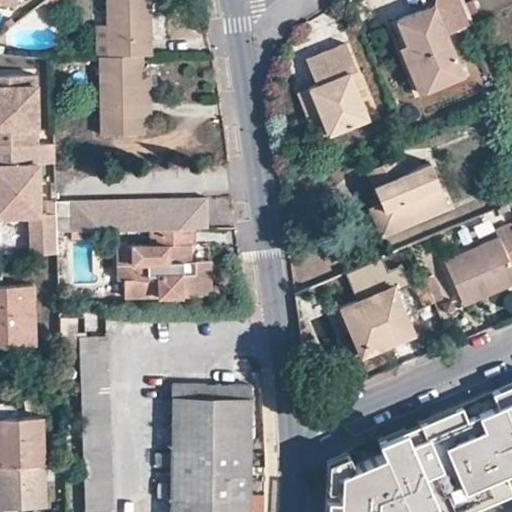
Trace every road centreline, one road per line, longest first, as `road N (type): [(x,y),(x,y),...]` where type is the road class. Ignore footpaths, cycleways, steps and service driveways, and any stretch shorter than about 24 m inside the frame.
road 1 (residential): [(223,2),(282,432)]
road 2 (residential): [(511,338),(282,432)]
